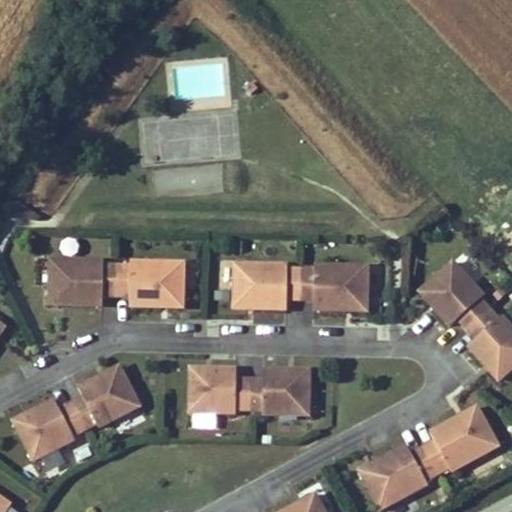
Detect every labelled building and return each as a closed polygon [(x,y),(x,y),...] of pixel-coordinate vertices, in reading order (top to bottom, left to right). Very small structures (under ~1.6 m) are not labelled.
[(454,262),(419,294),(431,307),(450,328),(459,321),(467,331),(491,309),(484,301),(487,299),(454,262)] [(115,297),(116,269),(100,269),(100,265),(49,264),(48,306),(101,308),(101,297),(115,297)] [(287,302),(300,302),(301,269),(290,269),(290,266),(234,264),(234,310),(247,310),(286,311),(287,302)] [(128,270),(116,269),(115,297),(128,297),(128,308),(168,309),(181,309),(182,266),(128,265),(128,270)] [(316,270),(301,269),(300,302),(313,303),(314,311),(353,313),(369,314),(371,268),(316,266),(316,270)] [(467,348),(488,372),(499,384),(511,372),(511,327),(502,317),(497,316),(491,309),(467,331),(476,342),(467,348)] [(71,404),(86,433),(98,427),(99,430),(142,408),(120,367),(79,389),(83,397),(71,404)] [(236,413),(249,414),(250,380),(236,380),(237,369),(190,368),(189,416),(236,417),(236,413)] [(250,380),(249,414),(262,414),(262,418),(309,419),(311,372),(295,371),(264,370),(263,380),(250,380)] [(73,440),(86,433),(71,404),(58,410),(53,401),(14,421),(35,463),(75,442),(73,440)] [(501,449),(479,409),(465,416),(431,434),(435,442),(423,448),(440,478),(452,471),(454,475),(501,449)] [(411,455),(406,446),(374,464),(361,471),(383,511),(384,511),(430,487),(428,484),(440,478),(423,448),(411,455)] [(326,511),(317,495),(285,511),(326,511)] [(0,511),(5,511),(9,507),(0,501),(0,511)]
